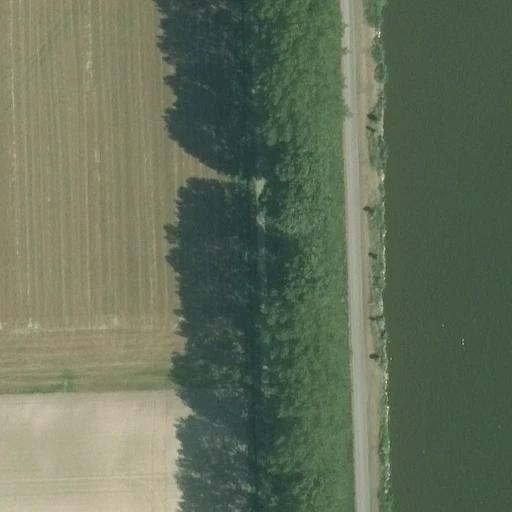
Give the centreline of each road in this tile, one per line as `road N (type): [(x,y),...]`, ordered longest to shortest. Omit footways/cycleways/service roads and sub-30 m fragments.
road 1 (unclassified): [(365,511),(344,0)]
road 2 (track): [(273,511),(257,0)]
